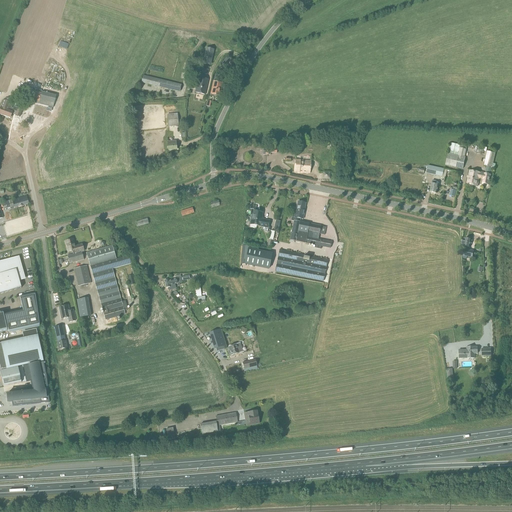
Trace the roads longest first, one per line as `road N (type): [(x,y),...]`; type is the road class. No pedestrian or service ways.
road 1 (motorway): [(511,432),(0,477)]
road 2 (motorway): [(0,489),(365,463)]
road 3 (secondary): [(215,182),(263,177),(511,234)]
road 4 (unclassified): [(237,409),(219,358),(108,214)]
road 5 (unclassified): [(215,182),(219,124),(257,49),(307,0)]
road 6 (motorway): [(365,463),(511,445)]
road 7 (motorway): [(365,463),(511,463)]
road 8 (unknown): [(319,195),(330,255),(279,246),(273,253)]
